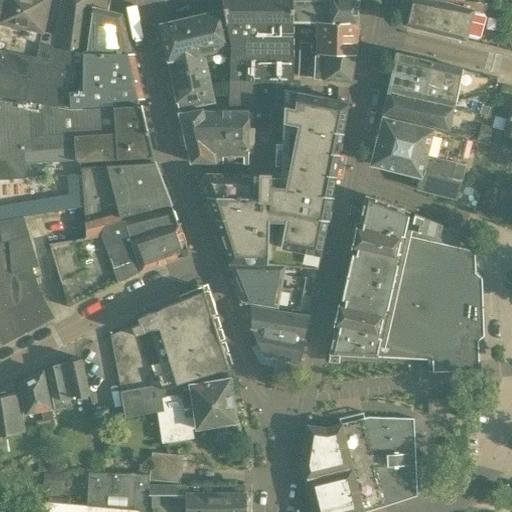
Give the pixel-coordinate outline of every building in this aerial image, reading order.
[(0,0),(0,96),(57,107),(64,63),(69,64),(71,50),(53,47),(39,44),(47,0),(0,0)] [(71,50),(83,52),(87,53),(87,49),(90,8),(90,0),(88,0),(62,0),(53,47),(71,50)] [(275,82),(281,82),(292,83),(292,82),(292,24),(316,24),(329,25),(330,1),(293,1),(292,0),(221,0),(222,2),(225,22),(229,47),(230,47),(230,58),(231,58),(230,80),(230,82),(275,82)] [(329,25),(356,26),(356,24),(355,24),(356,0),(330,0),(330,1),(329,25)] [(437,2),(437,0),(435,0),(408,0),(403,25),(465,40),(465,38),(477,40),(479,39),(485,16),(483,13),(437,2)] [(90,8),(87,49),(128,50),(120,15),(90,8)] [(167,60),(203,53),(229,47),(225,22),(223,22),(221,10),(159,25),(167,60)] [(316,54),(354,55),(355,52),(356,26),(329,25),(316,24),(316,54)] [(324,79),(350,80),(354,55),(316,54),(309,53),(310,44),(299,43),(298,76),(313,77),(313,78),(324,78),(324,79)] [(70,108),(82,107),(82,110),(137,107),(137,98),(143,98),(133,54),(129,54),(128,50),(87,49),(87,53),(83,52),(82,92),(69,92),(70,108)] [(203,53),(167,60),(167,63),(176,104),(177,104),(178,110),(214,104),(203,53)] [(388,93),(453,107),(454,101),(423,94),(429,62),(396,54),(388,93)] [(461,70),(429,62),(423,94),(454,101),(461,70)] [(273,130),(275,82),(230,82),(229,105),(243,105),(243,112),(202,111),(202,109),(178,113),(190,163),(191,162),(214,163),(247,164),(247,141),(253,141),(253,129),(273,130)] [(285,266),(284,267),(316,270),(319,256),(331,197),(330,196),(338,154),(337,154),(347,105),(348,103),(297,93),(297,82),(292,82),(292,83),(281,82),(281,91),(282,91),(280,177),(206,175),(205,174),(201,180),(202,180),(215,220),(214,220),(229,264),(230,265),(256,263),(285,266)] [(448,130),(453,107),(388,93),(382,117),(433,130),(434,126),(448,130)] [(82,110),(70,111),(0,98),(0,179),(26,178),(25,153),(75,149),(75,159),(79,162),(151,156),(140,107),(137,107),(82,110)] [(511,106),(502,145),(511,146),(511,106)] [(466,138),(433,130),(382,117),(370,164),(419,177),(416,188),(455,198),(460,181),(461,181),(465,167),(455,164),(456,159),(461,160),(466,138)] [(80,168),(81,181),(83,207),(86,239),(124,232),(122,222),(120,223),(120,217),(168,205),(168,206),(170,206),(154,163),(107,166),(80,168)] [(489,220),(499,193),(483,187),(473,214),(489,220)] [(477,342),(483,336),(481,302),(480,280),(474,273),(474,251),(458,248),(461,234),(448,228),(447,231),(440,229),(441,225),(414,215),(412,223),(407,221),(408,213),(365,196),(357,223),(355,223),(348,251),(351,251),(340,301),(337,300),(331,328),(334,329),(328,354),(432,359),(432,372),(470,371),(470,369),(476,362),(478,362),(477,342)] [(68,308),(91,295),(118,282),(140,270),(187,253),(177,223),(176,224),(171,210),(122,222),(124,232),(86,239),(50,245),(68,308)] [(36,268),(27,237),(20,218),(0,220),(0,339),(2,345),(26,332),(24,330),(28,322),(47,312),(38,294),(30,270),(36,268)] [(256,263),(230,265),(230,266),(237,283),(244,280),(302,290),(304,278),(283,275),(284,267),(285,266),(256,263)] [(244,280),(237,283),(245,302),(247,301),(276,307),(298,310),(302,290),(244,280)] [(227,369),(217,337),(211,320),(204,292),(136,319),(138,324),(110,337),(122,392),(121,392),(125,417),(158,411),(158,412),(164,410),(162,394),(172,393),(170,387),(187,382),(227,369)] [(297,363),(309,317),(251,307),(252,330),(263,355),(286,360),(297,363)] [(284,369),(286,360),(263,355),(258,343),(250,347),(259,364),(284,369)] [(54,408),(70,404),(69,398),(73,397),(73,398),(88,394),(80,360),(65,363),(65,364),(54,366),(45,370),(54,408)] [(25,413),(40,410),(42,421),(36,423),(38,430),(54,426),(53,419),(52,419),(50,408),(49,408),(42,372),(19,384),(25,413)] [(191,430),(237,423),(230,378),(188,385),(187,382),(170,387),(172,393),(162,394),(164,410),(158,412),(163,442),(192,438),(191,430)] [(0,441),(2,441),(1,434),(22,431),(17,394),(0,397),(0,441)] [(428,414),(452,413),(452,400),(428,401),(428,414)] [(368,418),(358,420),(324,427),(309,425),(309,426),(307,425),(300,465),(311,511),(364,511),(385,506),(384,500),(409,491),(410,497),(415,496),(412,419),(368,418)] [(179,483),(182,457),(151,453),(149,481),(179,483)] [(87,505),(148,510),(148,485),(149,474),(89,472),(87,505)] [(148,485),(148,510),(148,511),(245,511),(246,493),(244,493),(244,485),(148,485)] [(56,511),(58,503),(32,501),(30,511),(56,511)]
